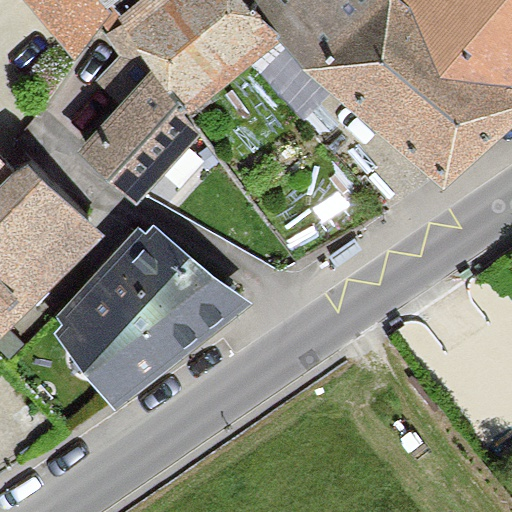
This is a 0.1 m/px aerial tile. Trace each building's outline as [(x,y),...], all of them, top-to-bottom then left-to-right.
[(100,0),(30,0),(56,29),(71,48),(100,0)] [(170,98),(266,22),(245,0),(142,0),(120,18),(143,55),(170,98)] [(511,0),(258,0),(300,48),(433,163),(511,93),(511,0)] [(127,181),(184,119),(170,98),(143,55),(74,135),(127,181)] [(0,158),(0,299),(90,211),(20,139),(6,153),(0,158)] [(60,312),(111,381),(237,286),(146,219),(60,312)] [(487,443),(511,429),(511,336),(448,370),(487,443)]
